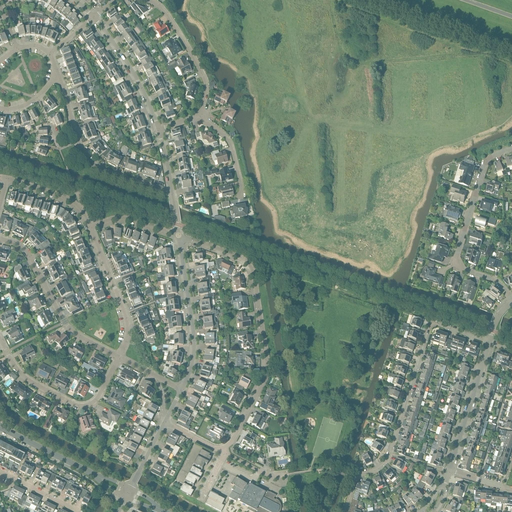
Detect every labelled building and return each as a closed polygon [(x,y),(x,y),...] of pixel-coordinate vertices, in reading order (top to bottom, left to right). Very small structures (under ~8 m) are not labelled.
[(52,0),(49,6),(47,9),(49,11),(51,8),(55,11),(61,3),(59,5),(57,3),(58,2),(57,2),(57,1),(56,0),(52,0)] [(61,3),(55,11),(61,15),(68,8),(66,10),(64,8),(65,7),(63,6),(64,5),(61,3)] [(129,8),(138,20),(149,11),(146,7),(143,9),(136,7),(134,4),(129,8)] [(68,8),(61,15),(67,20),(74,13),(72,15),(70,13),(71,13),(70,12),(71,11),(68,8)] [(110,13),(106,15),(110,20),(112,19),(114,21),(119,17),(117,15),(119,13),(116,9),(114,10),(113,10),(113,11),(112,10),(109,12),(110,13)] [(74,13),(67,20),(69,23),(73,26),(74,28),(80,23),(78,21),(76,19),(77,18),(76,17),(77,17),(74,14),(74,13)] [(115,23),(113,25),(117,29),(124,24),(126,22),(121,16),(119,17),(114,21),(115,23)] [(159,21),(153,25),(157,30),(156,31),(160,38),(169,32),(164,25),(162,27),(159,21)] [(22,24),(13,26),(14,30),(16,33),(18,33),(19,36),(18,36),(19,38),(22,37),(25,36),(23,28),(22,25),(22,24)] [(124,24),(117,29),(120,34),(122,33),(124,35),(129,31),(132,30),(130,27),(127,29),(124,24)] [(42,25),(40,37),(45,39),(48,27),(47,30),(44,29),(44,26),(42,25)] [(48,27),(45,39),(49,41),(53,33),(50,32),(50,28),(48,27)] [(86,44),(93,38),(91,36),(93,35),(90,30),(86,32),(85,32),(83,33),(82,33),(79,35),(86,44)] [(126,37),(124,39),(127,43),(134,38),(137,37),(132,30),(129,31),(124,35),(126,37)] [(53,33),(49,41),(52,42),(51,42),(55,44),(56,42),(55,42),(56,39),(58,39),(59,40),(62,38),(59,36),(53,33)] [(6,34),(0,36),(0,39),(2,45),(5,44),(8,43),(7,41),(6,38),(7,37),(6,34)] [(134,38),(127,43),(131,48),(133,47),(134,49),(142,44),(137,37),(134,38)] [(91,51),(93,49),(100,44),(97,39),(95,41),(93,38),(86,44),(91,51)] [(164,50),(167,48),(171,54),(168,56),(171,61),(177,57),(176,55),(181,52),(175,43),(173,44),(170,40),(161,45),(164,50)] [(96,58),(98,56),(103,53),(102,50),(104,49),(100,44),(93,49),(91,51),(96,58)] [(136,51),(134,53),(137,58),(144,53),(147,52),(144,46),(142,44),(134,49),(136,51)] [(65,50),(60,52),(62,57),(70,54),(67,46),(64,48),(65,50)] [(70,54),(62,57),(64,62),(72,59),(72,57),(75,56),(74,55),(74,53),(70,54)] [(105,55),(103,53),(98,56),(96,58),(101,65),(111,58),(107,53),(105,55)] [(144,53),(137,58),(140,63),(142,61),(143,64),(149,61),(147,58),(144,53)] [(72,59),(64,62),(66,67),(74,64),(73,61),(76,60),(75,58),(72,59)] [(101,65),(106,72),(108,70),(113,67),(112,65),(114,63),(111,58),(101,65)] [(145,66),(143,67),(146,73),(153,68),(156,67),(153,62),(154,61),(152,59),(149,61),(143,64),(145,66)] [(178,66),(177,67),(182,76),(183,76),(184,76),(187,74),(192,71),(187,62),(186,63),(183,59),(176,62),(178,66)] [(168,64),(165,65),(168,71),(169,72),(174,69),(172,65),(176,64),(174,61),(168,64)] [(74,64),(66,67),(68,72),(79,68),(77,63),(74,64)] [(79,68),(68,72),(70,77),(78,74),(81,73),(84,72),(82,67),(79,68)] [(113,67),(108,70),(106,72),(110,79),(113,78),(120,73),(117,68),(115,70),(113,67)] [(153,68),(146,73),(148,78),(151,77),(152,79),(160,75),(159,72),(156,67),(153,68)] [(78,74),(70,77),(72,82),(83,78),(81,73),(78,74)] [(120,73),(113,78),(115,82),(113,83),(113,84),(115,87),(123,82),(121,80),(123,78),(120,73)] [(153,82),(151,83),(154,88),(161,84),(164,83),(160,75),(152,79),(153,82)] [(195,100),(196,95),(195,94),(198,88),(190,85),(189,84),(195,81),(193,77),(184,82),(186,88),(189,89),(186,97),(195,100)] [(83,78),(72,82),(74,87),(85,83),(83,78)] [(119,95),(121,93),(129,89),(126,84),(124,85),(123,82),(115,87),(119,95)] [(76,91),(75,91),(76,95),(77,94),(77,97),(86,94),(86,91),(89,90),(88,88),(92,87),(90,83),(87,85),(87,84),(81,86),(82,89),(77,90),(76,91)] [(161,84),(154,88),(156,93),(158,92),(159,95),(165,92),(168,91),(164,83),(161,84)] [(132,94),(129,89),(121,93),(119,95),(123,102),(125,101),(131,98),(130,95),(132,94)] [(160,97),(158,98),(161,104),(169,100),(171,99),(168,91),(165,92),(159,95),(160,97)] [(78,99),(77,99),(78,103),(79,102),(79,103),(80,102),(85,101),(86,104),(94,102),(92,96),(91,93),(86,94),(77,97),(78,99)] [(226,103),(227,103),(226,102),(229,97),(224,94),(223,94),(222,97),(217,94),(214,100),(223,105),(224,102),(226,103)] [(45,106),(43,107),(43,108),(45,114),(48,113),(51,110),(52,110),(57,107),(56,106),(52,101),(52,100),(50,98),(49,98),(44,102),(47,105),(46,106),(45,106)] [(127,103),(129,109),(137,105),(134,100),(132,101),(131,98),(125,101),(127,103)] [(169,100),(161,104),(163,109),(165,108),(166,111),(172,109),(174,108),(175,108),(171,99),(169,100)] [(80,111),(79,111),(80,116),(90,113),(89,109),(95,107),(94,102),(86,104),(80,106),(81,106),(81,109),(80,109),(80,111)] [(139,111),(137,105),(129,109),(126,110),(128,115),(131,113),(131,114),(132,117),(138,114),(137,112),(139,111)] [(166,114),(165,114),(167,120),(171,119),(171,120),(174,119),(174,118),(175,117),(173,112),(177,111),(178,110),(177,110),(181,108),(180,105),(175,108),(174,108),(172,109),(166,111),(167,114),(166,114)] [(28,119),(30,125),(30,126),(32,125),(34,124),(33,121),(38,118),(34,110),(28,113),(31,118),(28,119)] [(226,123),(227,122),(229,118),(232,120),(235,114),(229,111),(228,113),(225,111),(220,120),(226,123)] [(90,113),(80,116),(81,120),(83,120),(83,121),(86,121),(87,123),(84,124),(85,124),(94,122),(95,121),(98,121),(98,120),(97,116),(91,117),(90,113)] [(19,122),(19,123),(20,126),(21,128),(24,127),(27,126),(30,125),(28,119),(26,114),(20,116),(22,122),(19,122)] [(58,114),(55,115),(54,114),(50,116),(50,117),(47,118),(49,124),(52,122),(53,125),(55,124),(57,126),(62,124),(58,114)] [(131,121),(133,126),(144,122),(142,116),(139,117),(138,114),(132,117),(133,119),(134,120),(131,121)] [(13,122),(9,123),(9,124),(9,129),(9,130),(9,132),(15,132),(14,130),(15,130),(14,127),(20,126),(19,123),(19,122),(18,117),(12,119),(13,122)] [(0,131),(6,133),(7,129),(9,129),(9,124),(5,124),(6,120),(0,118),(0,119),(0,131)] [(84,130),(83,131),(85,135),(95,131),(97,130),(96,127),(94,122),(85,124),(86,127),(83,128),(84,130)] [(137,130),(138,133),(144,131),(143,128),(146,127),(144,122),(133,126),(135,131),(137,130)] [(41,125),(36,127),(36,130),(38,130),(38,133),(36,133),(36,136),(37,136),(38,136),(43,136),(47,135),(47,129),(42,129),(41,125)] [(175,131),(171,133),(173,138),(175,138),(176,140),(182,139),(185,138),(182,129),(179,130),(178,130),(178,129),(175,130),(175,131)] [(95,131),(85,135),(87,139),(87,138),(88,140),(91,139),(92,142),(93,142),(100,138),(99,133),(96,134),(95,131)] [(145,134),(144,131),(138,133),(139,136),(140,136),(137,137),(138,142),(141,141),(149,139),(148,133),(145,134)] [(208,145),(209,145),(214,148),(218,147),(217,142),(215,141),(213,137),(207,133),(202,134),(200,132),(195,134),(197,140),(200,139),(202,141),(202,142),(203,142),(203,143),(204,144),(205,144),(206,145),(207,145),(208,145)] [(37,136),(37,138),(40,138),(39,145),(45,146),(47,146),(48,140),(43,139),(43,136),(38,136),(37,136)] [(95,145),(91,148),(95,153),(105,144),(103,141),(102,141),(100,138),(93,142),(95,145)] [(176,143),(174,144),(175,149),(184,147),(187,147),(185,138),(182,139),(176,140),(176,143)] [(149,139),(141,141),(144,150),(150,148),(149,145),(151,144),(149,139)] [(37,144),(36,146),(39,148),(37,153),(45,157),(47,151),(44,149),(45,146),(39,145),(37,144)] [(105,144),(95,153),(99,157),(101,155),(103,154),(105,157),(110,151),(111,150),(105,144)] [(184,147),(175,149),(177,155),(178,155),(179,155),(180,157),(186,156),(188,155),(188,154),(186,154),(186,153),(188,152),(187,147),(184,147)] [(105,157),(105,158),(108,160),(107,161),(109,162),(108,163),(112,165),(116,156),(114,155),(115,153),(110,151),(105,157)] [(228,160),(227,158),(226,157),(225,152),(219,154),(218,151),(211,153),(214,162),(217,161),(218,165),(228,162),(227,161),(228,160)] [(116,156),(112,165),(115,167),(116,166),(117,167),(120,162),(123,164),(123,163),(125,158),(120,156),(119,157),(116,156)] [(180,160),(178,160),(179,166),(188,165),(190,164),(189,158),(186,159),(186,156),(180,157),(180,160)] [(125,158),(123,163),(127,164),(125,169),(129,171),(130,171),(131,171),(134,162),(128,160),(129,159),(125,157),(125,158)] [(506,160),(503,161),(507,175),(507,174),(510,173),(509,168),(511,167),(511,161),(511,157),(505,159),(506,160)] [(503,176),(507,175),(503,161),(502,161),(503,162),(500,163),(500,162),(494,164),(496,169),(495,169),(494,173),(496,174),(501,172),(503,176)] [(134,162),(131,171),(133,172),(136,173),(138,168),(141,169),(143,163),(140,162),(139,164),(134,162)] [(143,163),(141,169),(145,170),(143,175),(145,176),(145,177),(148,178),(149,177),(152,168),(148,167),(149,164),(144,162),(143,163)] [(465,163),(464,164),(461,163),(459,170),(462,171),(458,183),(468,186),(474,166),(465,163)] [(188,165),(179,166),(180,172),(182,172),(183,174),(189,173),(192,173),(190,164),(188,165)] [(149,177),(148,178),(151,180),(152,179),(154,179),(155,176),(158,177),(159,175),(161,168),(156,167),(153,165),(152,168),(149,177)] [(219,172),(217,173),(216,170),(204,173),(205,177),(207,176),(209,176),(210,176),(211,175),(215,174),(215,175),(216,176),(217,176),(220,175),(221,182),(232,180),(230,173),(227,173),(227,171),(227,170),(219,172)] [(182,177),(181,178),(182,183),(193,181),(192,176),(192,173),(189,173),(183,174),(183,177),(182,177)] [(193,181),(182,183),(183,189),(185,189),(186,192),(195,190),(193,182),(193,181)] [(490,185),(488,184),(485,192),(492,194),(493,189),(498,191),(500,184),(491,181),(490,185)] [(228,185),(218,187),(218,188),(219,188),(219,191),(219,193),(221,194),(222,198),(226,197),(229,197),(233,196),(232,191),(233,191),(234,189),(233,187),(229,188),(228,185)] [(461,188),(453,185),(451,193),(455,194),(453,200),(463,203),(466,192),(460,190),(461,188)] [(186,194),(184,195),(184,201),(188,200),(188,203),(196,202),(195,194),(199,193),(198,190),(195,190),(186,192),(186,194)] [(14,203),(17,204),(20,194),(16,193),(16,194),(10,193),(9,197),(7,196),(6,200),(8,201),(14,203)] [(22,206),(25,207),(28,197),(25,196),(25,197),(20,195),(20,194),(17,204),(22,206)] [(25,207),(24,210),(29,211),(30,208),(33,209),(37,200),(33,199),(33,200),(28,198),(29,197),(28,197),(25,207)] [(498,202),(492,199),(491,203),(483,200),(480,209),(491,213),(493,206),(497,207),(498,202)] [(37,200),(33,209),(33,210),(34,209),(38,211),(36,218),(39,219),(41,212),(45,203),(42,201),(41,203),(36,201),(37,200)] [(45,203),(41,212),(42,212),(47,214),(50,215),(53,205),(50,204),(50,205),(45,204),(45,203)] [(445,206),(447,207),(444,217),(457,222),(458,218),(459,218),(461,214),(458,213),(459,210),(451,207),(451,205),(446,203),(445,206)] [(53,205),(50,215),(55,217),(58,218),(65,210),(58,207),(58,208),(53,207),(53,205)] [(234,211),(230,211),(231,215),(235,215),(235,218),(239,218),(239,219),(243,218),(243,217),(246,216),(246,213),(247,212),(246,209),(245,209),(244,205),(240,206),(241,207),(238,208),(237,206),(233,207),(234,211)] [(65,210),(58,218),(62,221),(64,223),(74,219),(69,213),(68,214),(64,211),(65,210)] [(8,217),(1,215),(0,219),(0,224),(2,225),(1,227),(3,228),(3,230),(9,232),(12,222),(7,221),(8,217)] [(486,223),(490,225),(494,226),(497,219),(490,217),(489,221),(481,218),(480,219),(477,218),(474,227),(479,228),(480,226),(484,228),(486,223)] [(13,218),(12,224),(13,225),(11,228),(14,229),(12,232),(15,233),(14,234),(17,235),(18,235),(22,226),(19,225),(21,222),(13,218)] [(66,232),(78,228),(76,224),(75,224),(73,220),(74,219),(64,223),(62,225),(66,232)] [(449,225),(442,223),(438,236),(445,238),(444,239),(451,242),(453,235),(449,234),(450,231),(447,230),(449,225)] [(25,227),(22,226),(18,235),(19,235),(18,236),(21,237),(21,236),(24,238),(25,235),(27,236),(29,231),(30,232),(33,228),(26,225),(25,227)] [(31,239),(28,241),(30,243),(30,244),(31,245),(32,245),(40,238),(42,236),(38,232),(38,231),(39,230),(35,227),(34,228),(30,234),(33,236),(31,239)] [(78,228),(66,232),(68,237),(70,236),(72,240),(73,241),(81,238),(80,236),(81,236),(80,233),(79,233),(77,228),(78,228)] [(111,237),(111,238),(112,241),(112,244),(115,244),(115,243),(120,243),(120,239),(120,236),(120,235),(120,234),(121,230),(115,230),(115,229),(114,235),(114,237),(111,237)] [(120,239),(120,243),(123,243),(123,242),(127,243),(128,240),(129,238),(131,232),(126,230),(126,229),(124,235),(120,235),(120,236),(120,239)] [(105,238),(102,240),(105,248),(108,246),(112,244),(112,241),(111,238),(111,237),(111,236),(110,232),(105,233),(104,233),(105,238)] [(127,244),(127,245),(130,246),(130,244),(136,246),(137,241),(138,240),(140,234),(134,233),(134,232),(132,238),(132,239),(129,238),(128,240),(127,243),(127,244)] [(470,238),(470,240),(469,243),(476,245),(476,246),(480,248),(482,242),(481,242),(482,237),(481,237),(482,234),(475,232),(474,235),(471,234),(470,238)] [(136,246),(135,248),(138,249),(138,248),(143,250),(145,246),(145,244),(146,243),(148,237),(143,235),(142,235),(140,241),(140,242),(137,241),(136,246)] [(33,246),(32,247),(34,248),(35,248),(37,250),(42,245),(44,249),(49,245),(50,245),(47,240),(44,243),(40,238),(32,245),(33,246)] [(74,245),(71,247),(72,250),(84,246),(83,245),(85,244),(83,242),(82,242),(81,238),(73,241),(74,245)] [(143,250),(146,251),(148,247),(153,248),(156,240),(151,238),(148,245),(145,244),(145,246),(143,250)] [(42,254),(40,255),(41,258),(40,258),(42,261),(52,255),(54,254),(53,251),(49,245),(44,249),(43,249),(42,250),(43,253),(42,254)] [(442,245),(442,246),(437,245),(435,252),(432,251),(430,259),(441,263),(443,257),(447,258),(450,249),(446,248),(447,246),(442,245)] [(10,248),(2,246),(1,249),(0,249),(0,259),(5,261),(7,252),(9,253),(10,248)] [(84,246),(72,250),(73,252),(77,251),(78,254),(87,250),(86,250),(84,246)] [(170,255),(169,249),(169,250),(168,246),(162,250),(161,247),(154,251),(156,254),(158,252),(159,257),(170,255)] [(468,250),(466,256),(467,256),(466,259),(469,261),(469,263),(476,265),(478,259),(480,253),(479,253),(474,252),(475,249),(472,248),(471,251),(468,250)] [(78,254),(76,255),(78,259),(78,260),(89,255),(87,250),(78,254)] [(197,253),(193,254),(193,256),(194,262),(201,261),(201,264),(208,263),(208,260),(202,261),(202,255),(201,255),(201,252),(201,250),(196,250),(197,253)] [(111,255),(115,265),(124,261),(123,261),(121,256),(123,255),(121,251),(111,255)] [(494,271),(494,269),(497,270),(498,268),(501,269),(504,259),(504,254),(500,252),(498,259),(496,259),(495,261),(490,259),(486,268),(494,271)] [(52,255),(42,261),(43,263),(44,263),(45,266),(49,264),(50,266),(51,266),(53,265),(59,262),(56,257),(54,254),(52,255)] [(89,255),(78,260),(80,265),(82,264),(91,260),(89,255)] [(171,260),(170,255),(159,257),(159,262),(157,262),(157,265),(165,264),(164,261),(171,260)] [(91,260),(82,264),(84,269),(82,270),(83,273),(93,268),(92,265),(93,264),(92,262),(90,262),(90,261),(91,260)] [(219,260),(216,260),(216,262),(217,270),(221,272),(221,271),(226,274),(230,276),(234,268),(230,266),(231,265),(223,261),(223,262),(219,260)] [(126,264),(124,261),(115,265),(117,264),(117,266),(116,266),(117,269),(118,269),(119,269),(130,265),(129,263),(126,264)] [(53,268),(48,271),(51,276),(61,271),(59,266),(61,265),(59,262),(53,265),(55,267),(53,268)] [(195,268),(196,274),(207,272),(207,270),(208,270),(209,267),(209,266),(214,266),(213,262),(208,263),(201,264),(202,267),(201,268),(195,268)] [(424,277),(423,280),(439,284),(438,288),(441,289),(443,285),(439,284),(441,277),(434,275),(436,270),(433,269),(435,264),(429,262),(427,267),(425,267),(424,272),(425,272),(425,273),(424,277)] [(165,267),(165,264),(157,265),(158,269),(160,268),(161,273),(173,272),(172,267),(172,266),(165,267)] [(15,268),(14,270),(16,274),(16,273),(17,273),(20,278),(19,278),(21,283),(22,282),(23,282),(24,284),(28,282),(27,280),(30,278),(25,268),(22,270),(20,265),(15,268)] [(119,270),(118,270),(119,273),(120,273),(121,275),(123,274),(124,276),(127,275),(130,274),(134,272),(131,265),(130,265),(119,269),(119,270)] [(94,270),(84,274),(85,276),(87,276),(89,281),(98,277),(97,278),(96,276),(97,276),(96,273),(95,273),(94,270)] [(61,271),(51,276),(54,282),(59,279),(60,278),(62,281),(66,279),(67,278),(66,274),(63,276),(61,271)] [(159,279),(160,282),(167,281),(166,278),(174,277),(173,272),(161,273),(160,274),(161,279),(159,279)] [(207,272),(196,274),(196,279),(197,279),(202,278),(202,282),(204,281),(211,280),(210,277),(210,272),(207,272)] [(506,277),(503,280),(507,286),(510,285),(511,288),(511,289),(511,288),(511,272),(511,273),(511,274),(511,277),(508,279),(506,277)] [(238,274),(235,276),(232,278),(233,282),(235,282),(236,290),(245,289),(243,278),(240,279),(239,273),(238,274)] [(130,275),(128,276),(129,279),(123,281),(124,283),(123,283),(124,286),(125,286),(126,286),(137,282),(136,280),(133,281),(130,275)] [(458,278),(450,275),(447,286),(452,287),(451,290),(457,293),(461,282),(458,281),(458,278)] [(98,277),(89,281),(90,281),(92,286),(100,282),(98,277)] [(60,285),(56,287),(59,292),(68,288),(66,285),(68,283),(66,279),(62,281),(60,282),(58,283),(60,285)] [(198,285),(197,285),(198,291),(210,289),(209,284),(211,283),(211,280),(204,281),(204,284),(198,285)] [(167,284),(167,281),(160,282),(160,286),(162,285),(163,290),(164,290),(175,289),(175,284),(175,283),(167,284)] [(464,288),(463,292),(469,294),(468,297),(473,299),(477,288),(474,287),(475,284),(466,281),(464,288)] [(24,284),(17,288),(19,292),(22,291),(24,295),(27,294),(29,297),(35,294),(38,292),(35,287),(32,288),(31,289),(29,286),(31,286),(29,282),(28,282),(24,284)] [(92,286),(89,287),(90,289),(91,288),(93,288),(94,290),(93,291),(102,287),(100,282),(92,286)] [(139,287),(137,282),(126,286),(128,291),(126,292),(139,287)] [(94,294),(91,295),(92,297),(103,293),(103,292),(104,292),(103,289),(101,289),(101,288),(102,287),(93,291),(94,294)] [(139,287),(126,292),(128,297),(140,292),(139,291),(135,292),(134,289),(136,288),(135,288),(139,287)] [(68,288),(59,292),(62,298),(65,296),(66,299),(68,297),(74,295),(72,290),(69,291),(68,288)] [(486,290),(484,293),(495,301),(496,298),(498,299),(501,294),(493,288),(491,292),(486,290)] [(164,296),(160,296),(161,299),(162,299),(163,299),(169,298),(173,298),(173,294),(176,294),(175,289),(164,290),(164,296)] [(210,289),(198,291),(199,296),(205,295),(206,295),(207,298),(213,297),(213,294),(211,294),(210,289)] [(142,297),(140,292),(128,297),(130,302),(140,298),(142,297)] [(103,293),(92,297),(95,296),(98,304),(106,301),(104,296),(105,296),(104,293),(103,293)] [(241,298),(240,293),(231,295),(233,303),(237,303),(238,310),(248,309),(247,304),(246,304),(246,302),(246,300),(246,299),(246,297),(241,298)] [(482,303),(490,309),(494,304),(493,303),(495,301),(484,293),(482,295),(485,299),(482,303)] [(67,301),(64,303),(66,305),(65,306),(67,309),(77,303),(74,298),(76,297),(75,294),(74,295),(68,297),(66,299),(67,301)] [(37,311),(42,308),(46,306),(43,301),(42,302),(41,299),(39,299),(38,296),(28,301),(31,308),(35,306),(37,311)] [(200,302),(201,308),(213,306),(212,301),(214,300),(213,297),(207,298),(205,298),(206,302),(200,302)] [(145,305),(144,303),(142,304),(140,298),(130,302),(131,302),(132,302),(132,303),(131,303),(132,306),(133,306),(135,309),(145,305)] [(170,301),(169,298),(163,299),(163,303),(166,302),(166,307),(178,305),(177,300),(178,300),(177,300),(170,301)] [(77,303),(67,309),(68,312),(69,311),(70,314),(73,312),(74,315),(83,311),(82,307),(79,308),(77,303)] [(179,310),(178,305),(166,307),(167,313),(165,313),(165,316),(171,315),(171,312),(179,311),(179,310)] [(213,306),(201,308),(202,313),(207,312),(208,312),(209,315),(216,314),(217,314),(219,314),(218,311),(216,311),(214,311),(213,306)] [(145,307),(135,311),(137,314),(136,315),(137,318),(138,317),(139,318),(137,319),(147,315),(144,310),(146,309),(145,307)] [(0,320),(4,327),(14,321),(11,315),(15,313),(13,309),(6,313),(8,316),(0,320)] [(38,317),(40,316),(45,326),(53,322),(47,312),(45,313),(43,310),(37,314),(38,317)] [(245,313),(237,314),(238,320),(239,329),(246,328),(246,327),(250,326),(249,318),(246,319),(245,313)] [(203,319),(202,319),(203,325),(216,323),(215,317),(217,317),(218,317),(217,314),(216,314),(209,315),(209,318),(208,318),(203,319)] [(147,315),(137,319),(139,324),(151,319),(149,315),(147,315)] [(172,318),(171,315),(165,316),(166,319),(168,319),(169,324),(181,322),(180,317),(172,318)] [(411,326),(420,329),(422,323),(423,323),(424,320),(412,316),(410,325),(411,325),(411,326)] [(151,319),(139,324),(141,329),(151,325),(153,324),(151,319)] [(167,329),(165,330),(165,333),(168,333),(175,332),(174,329),(176,328),(181,328),(182,328),(182,327),(181,327),(181,322),(169,324),(170,329),(167,329)] [(216,323),(203,325),(204,330),(210,329),(211,329),(211,332),(216,331),(216,328),(218,328),(217,322),(216,323)] [(151,325),(141,329),(142,329),(143,329),(143,330),(142,331),(143,333),(144,333),(145,334),(153,330),(151,325)] [(17,326),(12,329),(11,330),(12,332),(8,335),(12,342),(14,341),(16,343),(15,343),(15,344),(23,339),(22,339),(20,335),(19,335),(16,330),(19,329),(17,326)] [(403,326),(402,330),(409,332),(407,337),(409,337),(412,338),(411,340),(416,341),(419,331),(403,326)] [(145,334),(144,335),(145,338),(146,337),(148,341),(149,344),(155,345),(156,344),(154,339),(156,338),(154,333),(157,331),(156,329),(153,330),(145,334)] [(210,335),(205,335),(205,341),(217,340),(217,335),(219,335),(219,331),(216,331),(211,332),(212,335),(210,335)] [(432,336),(430,341),(434,342),(439,343),(439,342),(442,333),(437,331),(435,337),(432,336)] [(175,335),(175,332),(168,333),(168,336),(170,336),(170,341),(174,341),(183,340),(182,335),(183,335),(175,335)] [(248,336),(247,332),(237,333),(238,340),(239,341),(241,341),(242,341),(243,349),(249,348),(249,349),(254,348),(252,337),(251,337),(251,336),(248,336)] [(56,333),(48,337),(50,342),(55,339),(57,340),(55,342),(62,348),(65,345),(64,345),(69,340),(63,334),(60,337),(56,333)] [(439,343),(439,344),(444,346),(447,347),(449,342),(446,341),(448,335),(442,333),(439,342),(439,343)] [(447,347),(447,349),(450,350),(451,349),(456,350),(457,348),(460,339),(454,337),(453,341),(453,343),(449,342),(447,347)] [(415,343),(402,339),(399,347),(408,350),(407,351),(412,353),(415,343)] [(460,339),(457,348),(460,349),(459,351),(462,353),(465,353),(467,347),(464,346),(466,341),(460,339)] [(212,349),(219,349),(219,346),(217,346),(217,340),(205,341),(205,346),(212,346),(212,349)] [(467,347),(465,353),(471,355),(477,357),(480,349),(477,348),(478,345),(472,343),(471,347),(470,349),(467,347)] [(85,351),(82,349),(76,345),(74,348),(71,346),(67,352),(80,360),(85,351)] [(30,346),(24,349),(22,350),(24,353),(20,355),(24,363),(29,360),(28,358),(35,355),(30,346)] [(168,357),(169,357),(181,359),(182,354),(183,354),(175,353),(176,349),(171,349),(168,349),(163,348),(163,352),(169,352),(168,357)] [(219,352),(219,349),(212,349),(212,352),(205,351),(204,356),(216,358),(216,352),(219,352)] [(231,351),(231,357),(238,357),(238,361),(239,362),(238,366),(248,367),(248,368),(253,369),(254,360),(253,360),(253,357),(250,357),(250,352),(242,352),(231,351)] [(412,355),(401,351),(398,360),(404,362),(404,363),(408,365),(412,355)] [(495,354),(493,359),(493,362),(501,364),(504,354),(499,352),(498,355),(495,354)] [(427,356),(426,360),(434,363),(437,356),(436,355),(431,354),(430,357),(427,356)] [(501,364),(501,365),(509,368),(511,362),(508,361),(510,356),(505,354),(501,364)] [(90,360),(88,365),(95,369),(97,370),(99,367),(102,369),(107,361),(96,355),(93,361),(90,360)] [(210,362),(210,365),(217,367),(217,364),(215,363),(216,358),(204,356),(203,362),(204,362),(210,362)] [(166,361),(165,364),(172,366),(173,363),(180,365),(180,364),(181,359),(169,357),(168,362),(166,361)] [(426,360),(425,365),(427,366),(426,368),(432,370),(434,363),(426,360)] [(0,375),(0,376),(1,375),(4,379),(10,375),(2,364),(1,364),(0,362),(0,375)] [(87,373),(88,374),(86,377),(93,381),(94,378),(97,380),(100,374),(94,371),(95,369),(83,363),(81,367),(90,369),(88,373),(88,372),(87,373)] [(408,367),(397,363),(396,366),(398,367),(396,372),(400,374),(400,375),(405,376),(408,367)] [(175,377),(177,373),(172,370),(173,368),(172,368),(172,366),(165,364),(164,367),(167,368),(166,370),(168,371),(167,374),(163,372),(162,375),(173,380),(175,378),(175,377)] [(460,371),(468,374),(469,369),(467,368),(468,365),(462,364),(460,371)] [(203,366),(201,372),(213,375),(214,375),(214,370),(216,370),(217,367),(210,365),(209,365),(208,368),(203,367),(203,366)] [(41,366),(36,375),(36,376),(38,377),(39,376),(46,380),(48,377),(52,379),(56,371),(52,369),(51,371),(41,366)] [(120,377),(119,379),(124,381),(125,379),(131,383),(130,385),(133,386),(136,382),(135,381),(137,379),(134,377),(136,375),(131,373),(133,370),(128,367),(126,370),(125,369),(124,372),(122,371),(120,376),(119,376),(120,377)] [(423,370),(421,375),(430,377),(432,370),(426,368),(425,371),(423,370)] [(460,371),(457,378),(463,380),(464,377),(466,378),(468,374),(460,371)] [(200,377),(206,379),(205,382),(212,384),(213,381),(211,380),(213,375),(201,372),(199,377),(200,377)] [(62,376),(59,374),(54,384),(64,389),(68,382),(65,380),(67,377),(63,375),(62,376)] [(234,387),(235,387),(242,391),(244,388),(246,389),(250,383),(249,382),(251,377),(245,374),(243,379),(241,378),(238,384),(235,384),(234,387)] [(404,378),(389,374),(388,377),(394,379),(392,384),(397,385),(396,387),(401,388),(404,378)] [(421,375),(420,379),(422,380),(422,383),(428,384),(430,377),(421,375)] [(491,381),(490,384),(496,386),(499,378),(490,376),(489,381),(491,381)] [(455,385),(463,388),(465,383),(462,383),(463,380),(457,378),(455,385)] [(88,388),(86,387),(87,384),(80,381),(76,388),(78,389),(79,390),(77,394),(84,397),(88,388)] [(144,381),(141,387),(145,389),(142,394),(151,399),(154,391),(150,389),(152,385),(144,381)] [(198,381),(195,386),(203,390),(206,391),(208,386),(211,387),(212,384),(205,382),(204,384),(198,382),(198,381)] [(31,393),(25,388),(18,384),(17,385),(14,382),(9,387),(12,391),(13,390),(27,400),(31,393)] [(418,384),(417,389),(425,392),(428,384),(422,383),(421,385),(418,384)] [(494,393),(496,386),(490,384),(489,387),(487,386),(486,390),(494,393)] [(455,385),(453,392),(459,394),(460,392),(462,392),(463,388),(455,385)] [(201,395),(203,390),(195,386),(193,391),(193,392),(193,391),(201,395)] [(242,391),(235,387),(232,393),(234,394),(230,402),(238,406),(243,396),(240,395),(242,391)] [(389,387),(387,395),(393,397),(393,399),(396,400),(397,400),(400,390),(389,387)] [(107,402),(121,409),(125,401),(120,398),(123,392),(117,389),(114,388),(111,394),(109,397),(109,398),(107,402)] [(263,401),(260,407),(276,415),(279,409),(271,405),(273,402),(274,402),(274,400),(275,398),(273,397),(276,392),(270,389),(263,401)] [(417,389),(415,393),(418,394),(417,397),(423,399),(425,392),(417,389)] [(486,398),(492,400),(494,393),(486,390),(484,395),(487,396),(486,398)] [(451,399),(459,402),(460,398),(458,397),(459,394),(453,392),(451,399)] [(28,406),(25,411),(27,412),(30,407),(31,408),(32,408),(33,408),(34,408),(35,408),(35,407),(36,407),(36,406),(37,405),(38,406),(37,407),(38,408),(42,410),(41,413),(41,414),(42,416),(44,415),(45,415),(47,412),(48,410),(50,405),(51,405),(50,404),(49,403),(46,402),(44,401),(45,400),(42,399),(36,396),(33,403),(31,403),(29,406),(28,406)] [(190,396),(188,401),(196,405),(199,407),(201,402),(203,403),(204,400),(201,398),(199,401),(191,397),(191,396),(190,396)] [(145,403),(143,407),(148,410),(155,414),(157,409),(158,409),(151,405),(152,403),(142,397),(140,400),(145,403)] [(414,399),(412,403),(421,406),(423,399),(417,397),(416,399),(414,399)] [(490,407),(492,400),(486,398),(485,401),(483,400),(481,405),(490,407)] [(397,402),(386,399),(382,408),(385,409),(384,410),(387,411),(388,409),(389,409),(389,410),(394,412),(394,410),(395,411),(396,408),(395,407),(395,406),(396,406),(396,405),(396,404),(396,402),(397,402)] [(451,399),(448,407),(454,409),(455,406),(457,407),(459,402),(451,399)] [(193,410),(196,405),(188,401),(185,406),(186,406),(193,410)] [(412,403),(411,408),(413,408),(413,411),(418,413),(421,406),(412,403)] [(481,413),(487,414),(490,407),(481,405),(480,409),(482,410),(481,413)] [(222,406),(219,412),(222,414),(220,419),(228,424),(233,415),(229,413),(231,410),(229,409),(222,406)] [(443,413),(446,414),(454,416),(456,412),(453,411),(454,409),(448,407),(445,406),(443,413)] [(153,417),(154,416),(147,413),(148,410),(143,407),(142,407),(140,410),(139,409),(139,410),(138,411),(138,413),(138,414),(138,415),(144,418),(151,421),(153,417)] [(56,409),(53,414),(59,417),(58,418),(65,421),(65,420),(66,420),(67,418),(67,417),(69,413),(62,409),(61,411),(56,409)] [(101,413),(98,419),(102,421),(101,423),(109,427),(112,421),(116,423),(120,415),(110,410),(107,416),(101,413)] [(183,411),(180,416),(190,422),(191,422),(193,417),(195,418),(197,415),(194,414),(192,413),(190,416),(183,412),(183,411)] [(393,414),(383,411),(382,414),(383,414),(381,421),(385,422),(387,423),(391,424),(393,417),(392,417),(393,414)] [(409,413),(408,417),(416,420),(418,413),(413,411),(412,414),(409,413)] [(259,416),(256,415),(251,424),(255,426),(255,427),(260,429),(267,416),(260,413),(259,416)] [(490,415),(487,414),(481,413),(480,415),(478,414),(477,419),(488,422),(490,415)] [(446,414),(444,421),(450,423),(451,420),(453,421),(454,416),(446,414)] [(149,424),(150,424),(143,421),(144,418),(138,415),(134,423),(140,426),(147,429),(149,424)] [(83,417),(78,419),(81,430),(83,434),(91,431),(91,429),(95,428),(90,416),(86,418),(86,416),(83,417)] [(180,416),(177,421),(183,424),(181,427),(186,429),(188,426),(188,427),(191,422),(190,422),(180,416)] [(407,421),(406,422),(409,423),(408,425),(414,427),(417,428),(419,421),(416,420),(408,417),(407,421)] [(477,419),(475,423),(478,424),(477,427),(485,430),(488,422),(477,419)] [(441,428),(450,431),(451,426),(449,425),(450,423),(444,421),(441,428)] [(134,423),(130,430),(136,433),(136,434),(143,437),(145,432),(146,432),(139,428),(140,426),(134,423)] [(209,430),(207,434),(212,437),(213,436),(216,438),(216,437),(220,439),(220,438),(221,436),(222,436),(224,432),(221,431),(223,427),(215,423),(213,426),(210,431),(209,430)] [(389,432),(387,432),(388,428),(380,425),(377,436),(380,437),(382,438),(383,437),(386,439),(389,432)] [(405,427),(403,432),(412,434),(414,427),(408,425),(407,428),(405,427)] [(438,427),(436,434),(439,435),(445,437),(446,435),(448,435),(450,431),(441,428),(438,427)] [(474,429),(472,433),(480,436),(483,437),(485,430),(477,427),(476,429),(474,429)] [(130,430),(126,438),(131,440),(132,441),(139,445),(141,440),(142,440),(135,436),(136,434),(136,433),(130,430)] [(505,431),(503,436),(511,439),(511,433),(508,432),(505,431)] [(241,441),(238,446),(243,449),(245,447),(251,450),(255,444),(256,444),(259,438),(253,435),(248,432),(245,438),(244,438),(242,441),(241,441)] [(403,432),(402,436),(404,437),(403,440),(409,442),(412,434),(403,432)] [(472,441),(478,443),(480,436),(472,433),(471,438),(473,439),(472,441)] [(168,439),(176,443),(178,445),(181,440),(183,441),(185,438),(178,435),(177,438),(171,435),(171,434),(168,439)] [(437,442),(445,445),(447,441),(444,440),(445,437),(439,435),(437,442)] [(126,438),(122,446),(130,450),(135,452),(137,447),(137,448),(138,447),(131,444),(132,441),(131,440),(126,438)] [(269,457),(275,456),(285,455),(283,443),(282,443),(281,438),(275,439),(275,444),(267,445),(269,457)] [(171,447),(169,449),(177,453),(177,454),(180,448),(175,446),(176,443),(168,439),(165,444),(166,444),(171,447)] [(385,442),(376,439),(375,441),(371,448),(374,449),(374,450),(376,451),(377,451),(380,453),(384,447),(383,447),(384,445),(385,442)] [(400,442),(399,446),(407,449),(409,442),(403,440),(403,442),(400,442)] [(476,450),(478,443),(472,441),(471,444),(469,443),(468,448),(476,450)] [(437,442),(435,450),(441,451),(441,449),(444,450),(445,445),(437,442)] [(128,452),(130,450),(122,446),(116,443),(113,447),(116,449),(114,451),(115,451),(115,450),(117,451),(117,452),(118,453),(118,452),(120,453),(120,454),(121,452),(124,453),(123,456),(122,455),(122,456),(123,456),(121,459),(129,463),(130,460),(131,460),(133,455),(128,452)] [(0,451),(5,454),(9,446),(3,444),(0,450),(0,451)] [(5,454),(10,457),(14,449),(9,446),(5,454)] [(398,449),(397,451),(400,451),(399,454),(405,456),(408,457),(410,450),(407,449),(399,446),(398,449)] [(500,447),(498,452),(509,455),(511,450),(503,448),(500,447)] [(468,455),(474,457),(476,450),(468,448),(466,452),(469,453),(468,455)] [(14,449),(10,457),(9,459),(14,462),(19,452),(14,449)] [(163,450),(163,449),(160,454),(171,460),(173,455),(175,457),(177,453),(169,449),(168,452),(163,450)] [(198,482),(202,475),(202,474),(200,473),(204,464),(207,466),(211,457),(209,456),(209,455),(201,450),(179,491),(190,497),(193,491),(191,490),(196,481),(198,482)] [(432,457),(441,459),(442,455),(440,454),(441,451),(435,450),(432,457)] [(14,462),(20,465),(24,457),(25,455),(22,453),(19,452),(14,462)] [(376,458),(370,452),(369,453),(361,457),(363,459),(362,460),(363,463),(365,462),(367,466),(372,463),(372,462),(376,458)] [(498,452),(497,457),(508,460),(509,455),(498,452)] [(164,462),(162,465),(169,468),(170,466),(169,465),(171,460),(160,454),(158,459),(158,460),(158,459),(164,462)] [(471,464),(474,457),(468,455),(467,458),(464,457),(463,462),(471,464)] [(429,456),(427,463),(430,464),(436,466),(437,463),(439,464),(440,463),(441,459),(432,457),(429,456)] [(24,457),(20,465),(22,466),(20,471),(25,474),(29,466),(31,463),(25,460),(26,458),(24,457)] [(497,457),(495,462),(506,466),(508,460),(497,457)] [(407,463),(397,458),(392,467),(393,467),(392,469),(395,470),(395,469),(396,469),(395,471),(401,474),(407,463)] [(463,470),(469,472),(471,464),(463,462),(462,466),(464,467),(463,470)] [(495,462),(494,467),(504,471),(506,466),(495,462)] [(152,470),(151,473),(158,476),(161,478),(165,471),(167,472),(169,468),(162,465),(161,468),(155,465),(155,464),(152,470)] [(34,469),(29,466),(25,474),(30,476),(34,469)] [(433,469),(427,467),(425,471),(427,472),(424,477),(433,481),(435,476),(431,474),(431,473),(433,469)] [(491,467),(490,470),(494,471),(495,472),(495,473),(503,476),(504,471),(494,467),(491,467)] [(384,476),(383,477),(384,481),(388,478),(391,481),(395,477),(396,479),(399,477),(393,470),(392,469),(391,468),(383,475),(384,476)] [(35,479),(41,482),(44,474),(39,471),(35,479)] [(46,471),(44,474),(41,482),(46,484),(48,480),(51,481),(54,475),(46,471)] [(62,478),(57,476),(54,475),(51,481),(53,482),(51,487),(56,490),(62,478)] [(384,488),(387,487),(382,476),(373,480),(375,485),(376,484),(378,488),(383,486),(384,488)] [(430,486),(433,481),(424,477),(422,476),(418,485),(423,489),(425,485),(426,485),(430,486)] [(258,489),(249,485),(248,487),(246,486),(247,485),(235,477),(231,484),(235,487),(229,499),(236,502),(237,500),(240,501),(239,502),(248,507),(247,509),(252,511),(279,511),(280,511),(281,510),(281,508),(281,507),(281,505),(280,504),(279,502),(278,501),(277,500),(276,499),(275,500),(274,499),(275,496),(259,487),(258,489)] [(69,482),(67,481),(62,478),(56,490),(61,492),(64,488),(66,489),(69,482)] [(66,495),(71,497),(77,487),(73,485),(74,483),(70,481),(69,482),(66,489),(68,490),(66,495)] [(353,497),(352,500),(359,502),(359,501),(357,501),(360,493),(367,495),(370,484),(364,482),(363,485),(357,483),(356,488),(356,489),(354,497),(353,497)] [(456,484),(454,490),(463,492),(465,493),(467,488),(468,485),(462,483),(461,483),(460,485),(456,484)] [(420,492),(423,489),(418,485),(413,490),(414,491),(412,494),(418,500),(423,496),(420,493),(420,492)] [(14,501),(15,498),(19,489),(14,486),(12,491),(9,490),(9,491),(5,492),(4,495),(6,496),(5,498),(8,499),(9,498),(14,501)] [(79,496),(81,497),(84,492),(85,490),(82,489),(83,489),(77,486),(77,487),(71,497),(77,500),(79,496)] [(25,492),(19,489),(15,498),(16,499),(18,505),(21,506),(22,504),(25,498),(22,496),(25,492)] [(85,490),(84,492),(81,497),(84,498),(82,503),(87,505),(92,496),(87,494),(88,492),(85,490)] [(454,490),(453,495),(456,497),(455,499),(457,500),(462,501),(463,499),(461,498),(463,492),(454,490)] [(209,498),(205,504),(220,511),(221,511),(224,506),(222,505),(224,500),(218,497),(214,495),(210,493),(207,497),(208,498),(209,498)] [(27,499),(25,498),(22,504),(29,508),(35,497),(30,494),(27,499)] [(403,498),(407,504),(409,506),(412,502),(414,504),(418,500),(412,494),(409,496),(407,494),(403,498)] [(40,500),(35,497),(29,508),(37,511),(38,510),(41,504),(39,503),(40,500)] [(451,500),(448,506),(456,510),(459,504),(461,505),(462,501),(457,500),(455,499),(454,502),(451,500)] [(356,509),(359,502),(352,500),(351,502),(352,503),(348,511),(361,511),(356,509)] [(399,505),(394,507),(396,511),(402,511),(401,509),(402,508),(406,506),(402,500),(398,502),(399,505)] [(46,511),(51,505),(45,502),(41,511),(38,510),(37,511),(46,511)]
